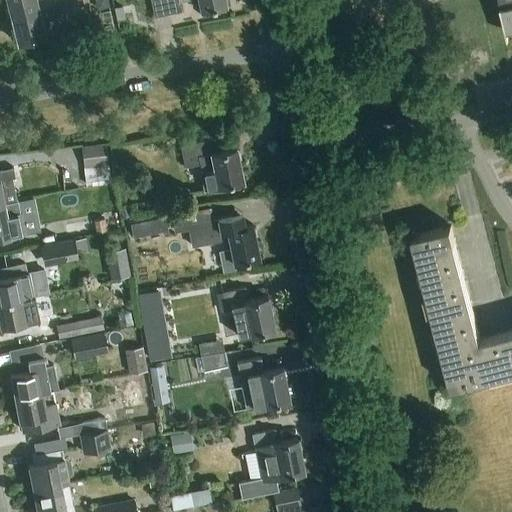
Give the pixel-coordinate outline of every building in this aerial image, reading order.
[(7,0),(12,15),(70,0),(7,0)] [(79,0),(70,0),(12,15),(19,43),(47,36),(43,21),(65,16),(64,13),(82,8),(79,0)] [(180,0),(152,0),(156,16),(183,11),(180,0)] [(199,0),(201,10),(202,10),(203,16),(221,12),(220,6),(231,4),(230,0),(199,0)] [(511,0),(503,0),(509,30),(511,29),(511,0)] [(182,145),(186,164),(202,161),(204,169),(201,170),(205,188),(219,184),(220,185),(245,180),(238,147),(219,151),(216,138),(182,145)] [(84,145),(87,184),(112,182),(109,143),(84,145)] [(0,204),(6,203),(19,201),(15,178),(17,178),(15,167),(0,169),(0,204)] [(24,224),(19,201),(6,203),(0,204),(0,239),(20,235),(18,225),(24,224)] [(231,215),(189,224),(193,246),(231,238),(233,248),(221,251),(225,271),(237,268),(236,262),(261,256),(254,224),(248,225),(245,212),(231,215)] [(132,223),(134,236),(170,229),(167,215),(132,223)] [(66,226),(69,236),(108,229),(106,218),(66,226)] [(511,329),(480,338),(451,225),(412,234),(452,388),(511,372),(511,329)] [(76,239),(42,245),(45,265),(79,258),(78,251),(76,239)] [(0,302),(24,297),(24,298),(50,293),(45,269),(27,273),(25,262),(0,267),(0,302)] [(247,286),(223,291),(223,292),(226,306),(227,310),(235,308),(240,336),(276,328),(269,295),(249,299),(247,286)] [(159,291),(138,295),(141,312),(162,308),(159,291)] [(24,297),(0,302),(0,319),(1,326),(9,324),(10,333),(38,328),(36,318),(29,320),(24,298),(24,297)] [(102,316),(58,325),(60,338),(105,328),(102,316)] [(106,331),(72,337),(76,358),(110,351),(109,349),(106,331)] [(202,354),(206,370),(228,365),(225,351),(202,354)] [(11,372),(15,397),(53,389),(60,388),(55,365),(46,367),(44,357),(16,362),(18,371),(11,372)] [(292,401),(285,367),(265,371),(262,358),(239,363),(248,410),(292,401)] [(156,362),(160,401),(175,399),(170,360),(156,362)] [(60,422),(53,389),(15,397),(20,420),(21,420),(23,430),(60,422)] [(79,422),(81,433),(108,428),(106,417),(79,422)] [(177,429),(178,449),(199,447),(197,427),(177,429)] [(111,447),(108,428),(81,433),(84,451),(111,447)] [(279,442),(277,429),(253,434),(262,476),(240,481),(243,497),(275,490),(280,489),(277,477),(306,471),(299,438),(279,442)] [(29,464),(34,489),(62,484),(69,482),(68,476),(73,472),(70,458),(64,457),(62,448),(35,454),(36,463),(29,464)] [(74,511),(69,482),(62,484),(34,489),(38,511),(46,511),(74,511)] [(171,494),(174,509),(213,501),(210,486),(171,494)] [(275,490),(278,509),(302,504),(298,486),(280,489),(275,490)] [(94,506),(95,511),(137,511),(135,497),(94,506)]
